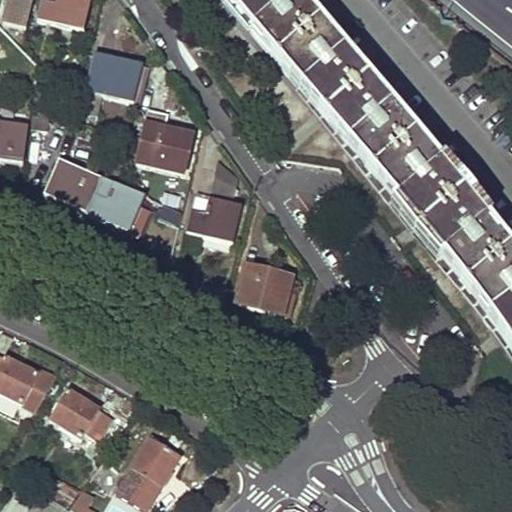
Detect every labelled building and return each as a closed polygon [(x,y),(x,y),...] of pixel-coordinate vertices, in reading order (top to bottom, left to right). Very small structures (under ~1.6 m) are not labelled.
[(2,0),(0,9),(0,27),(22,34),(31,0),(2,0)] [(87,0),(38,0),(32,22),(77,34),(87,0)] [(511,256),(500,241),(477,213),(451,183),(341,51),(296,0),(218,0),(295,89),(407,222),(432,251),(454,280),(479,311),(493,332),(502,344),(511,359),(511,256)] [(138,70),(94,60),(85,94),(77,121),(89,125),(97,98),(133,107),(140,84),(135,83),(138,70)] [(45,103),(35,101),(31,132),(46,135),(50,110),(44,109),(45,103)] [(26,130),(0,126),(0,165),(21,168),(26,130)] [(188,141),(144,131),(134,166),(178,178),(188,141)] [(124,146),(113,143),(106,167),(118,169),(124,146)] [(99,183),(58,166),(44,199),(85,217),(99,183)] [(140,201),(99,183),(85,217),(139,241),(154,207),(140,201)] [(236,209),(192,199),(184,235),(227,246),(236,209)] [(202,241),(199,252),(226,258),(229,248),(202,241)] [(127,267),(162,274),(167,251),(132,244),(127,267)] [(287,281),(243,269),(235,305),(284,319),(291,295),(283,292),(287,281)] [(18,370),(0,360),(0,397),(35,415),(55,381),(21,364),(18,370)] [(85,400),(69,390),(49,421),(79,443),(84,437),(95,445),(110,422),(83,404),(85,400)] [(166,449),(151,440),(120,491),(146,507),(176,462),(163,453),(166,449)] [(64,481),(48,503),(62,510),(65,511),(66,511),(81,492),(64,481)] [(28,511),(35,501),(18,494),(5,511),(28,511)] [(101,511),(104,510),(82,494),(69,511),(101,511)] [(48,503),(38,497),(35,501),(28,511),(61,511),(62,510),(48,503)]
